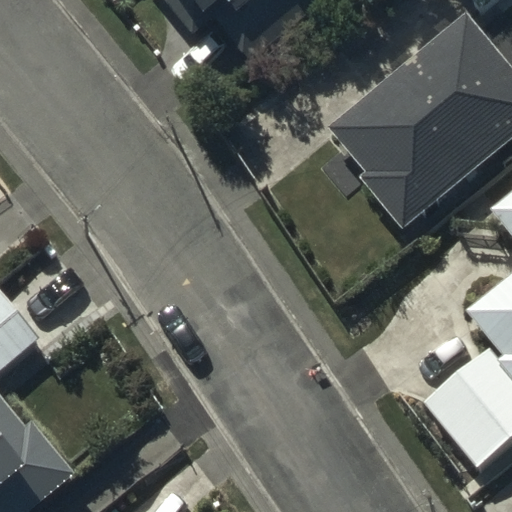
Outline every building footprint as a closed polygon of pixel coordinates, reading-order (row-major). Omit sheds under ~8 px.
[(163,0),(192,34),(212,18),(249,62),(317,5),(312,0),(163,0)] [(491,0),(473,0),(480,9),(491,0)] [(511,138),(511,69),(466,15),(329,130),(367,174),(360,180),(402,231),(511,138)] [(511,274),(468,311),(505,356),(498,362),(511,378),(511,274)] [(0,372),(40,337),(0,291),(0,511),(27,511),(76,472),(33,422),(27,427),(0,396),(0,372)]
